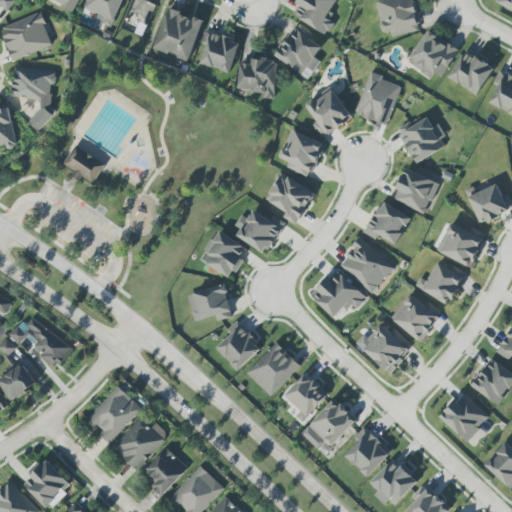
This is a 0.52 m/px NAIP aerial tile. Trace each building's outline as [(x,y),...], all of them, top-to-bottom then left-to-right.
[(0,0),(0,7),(8,12),(15,0),(0,0)] [(49,0),(72,13),(78,0),(49,0)] [(111,28),(123,0),(89,0),(85,9),(103,17),(100,23),(111,28)] [(155,4),(142,0),(132,0),(125,25),(147,32),(155,4)] [(339,1),(338,0),(299,0),(291,14),(326,36),(334,24),(327,19),(339,1)] [(388,0),(377,3),(386,39),(420,31),(412,0),(388,0)] [(511,0),(494,0),(494,1),(511,11),(511,0)] [(190,61),(203,21),(168,9),(155,49),(190,61)] [(0,28),(13,61),(53,46),(40,13),(0,28)] [(300,75),(306,67),(313,71),(320,62),(314,58),(323,46),(296,26),(274,56),(300,75)] [(230,73),(240,41),(205,30),(201,43),(207,45),(201,65),(230,73)] [(438,82),(459,51),(429,30),(408,61),(438,82)] [(494,70),(466,51),(448,77),(475,97),(494,70)] [(275,99),(277,60),(252,59),(251,64),(240,64),(239,91),(264,92),(264,99),(275,99)] [(56,73),(16,67),(12,95),(38,100),(34,127),(47,128),(56,73)] [(489,103),(511,115),(511,76),(500,70),(492,85),(497,88),(489,103)] [(386,126),(402,87),(370,74),(354,113),(386,126)] [(316,122),(315,122),(323,136),(351,119),(332,88),(305,105),(316,122)] [(0,109),(0,148),(16,145),(9,108),(0,109)] [(448,146),(437,125),(433,127),(428,118),(412,127),(410,122),(397,130),(416,164),(448,146)] [(286,168),(310,178),(324,144),(291,130),(279,158),(289,162),(286,168)] [(105,165),(75,146),(64,165),(75,172),(74,174),(92,185),(105,165)] [(439,184),(406,169),(393,200),(425,214),(439,184)] [(265,200),(286,212),(283,217),(295,225),(315,193),(282,173),(265,200)] [(473,188),(466,191),(480,225),(509,212),(497,184),(475,194),(473,188)] [(364,233),(376,240),(379,235),(396,245),(412,218),(383,201),(364,233)] [(236,236),(266,255),(285,224),(273,216),(270,221),(253,210),(248,219),(242,215),(235,226),(240,230),(236,236)] [(437,253),(471,267),(484,238),(449,224),(437,253)] [(230,280),(244,260),(240,257),(246,249),(220,230),(200,258),(230,280)] [(394,264),(358,240),(340,268),(376,292),(394,264)] [(421,278),(416,286),(448,306),(465,279),(438,263),(427,282),(421,278)] [(311,296),(334,320),(351,304),(356,309),(366,299),(338,269),(311,296)] [(233,318),(224,285),(187,295),(195,322),(216,316),(217,322),(233,318)] [(0,311),(5,315),(12,301),(0,294),(0,311)] [(439,318),(410,294),(391,318),(419,342),(439,318)] [(72,347),(30,319),(25,327),(18,323),(9,337),(20,344),(22,341),(59,366),(72,347)] [(262,349),(237,321),(226,332),(230,336),(216,349),(238,372),(262,349)] [(364,335),(355,345),(390,374),(411,349),(381,324),(369,339),(364,335)] [(511,328),(496,352),(509,360),(511,356),(511,328)] [(0,349),(8,357),(16,349),(6,339),(0,345),(0,349)] [(301,367),(278,343),(247,372),(270,397),(301,367)] [(500,405),(511,385),(511,372),(489,359),(472,388),(500,405)] [(37,386),(22,364),(0,378),(0,383),(13,402),(37,386)] [(303,423),(328,395),(305,374),(284,396),(301,411),(296,417),(303,423)] [(110,443),(143,410),(119,387),(85,421),(94,430),(95,429),(110,443)] [(0,412),(9,407),(0,393),(0,412)] [(467,442),(489,418),(464,394),(441,418),(467,442)] [(356,421),(334,400),(301,435),(319,451),(326,443),(331,448),(356,421)] [(166,441),(153,428),(153,429),(142,418),(113,447),(136,471),(166,441)] [(353,439),(358,443),(345,456),(367,478),(391,453),(365,427),(353,439)] [(484,466),(510,489),(511,486),(511,448),(505,442),(484,466)] [(157,481),(152,486),(161,496),(189,471),(168,449),(146,470),(157,481)] [(370,484),(378,491),(374,496),(385,506),(389,501),(395,506),(417,482),(393,459),(370,484)] [(45,508),(70,485),(47,460),(22,483),(45,508)] [(184,511),(203,511),(225,489),(201,466),(170,499),(184,511)] [(0,491),(0,511),(38,511),(11,482),(0,491)] [(416,501),(405,511),(447,511),(450,510),(423,485),(413,497),(416,501)] [(211,511),(241,511),(227,497),(211,511)] [(83,511),(74,503),(65,511),(83,511)]
